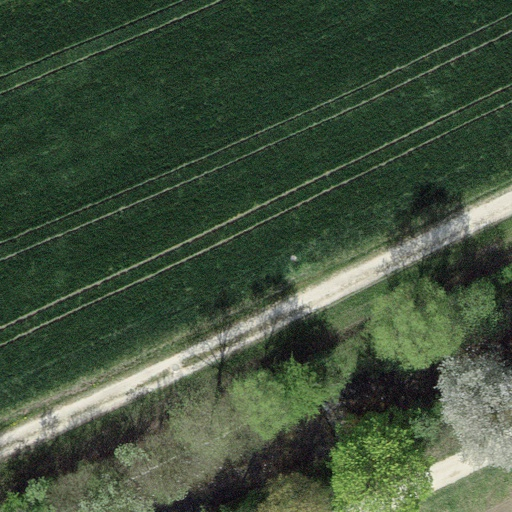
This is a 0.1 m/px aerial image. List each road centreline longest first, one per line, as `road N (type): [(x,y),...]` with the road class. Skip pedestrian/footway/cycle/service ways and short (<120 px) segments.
road 1 (track): [(511,203),(0,453)]
road 2 (track): [(357,511),(511,439)]
